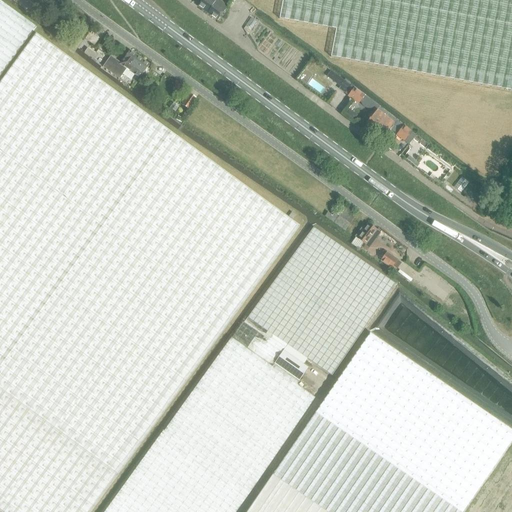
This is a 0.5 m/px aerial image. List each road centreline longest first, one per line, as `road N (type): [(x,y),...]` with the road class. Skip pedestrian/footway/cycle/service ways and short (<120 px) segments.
road 1 (unclassified): [(511,352),(462,284),(73,0)]
road 2 (primary): [(476,244),(411,206),(127,0)]
road 3 (unclassified): [(511,234),(425,182),(183,0)]
